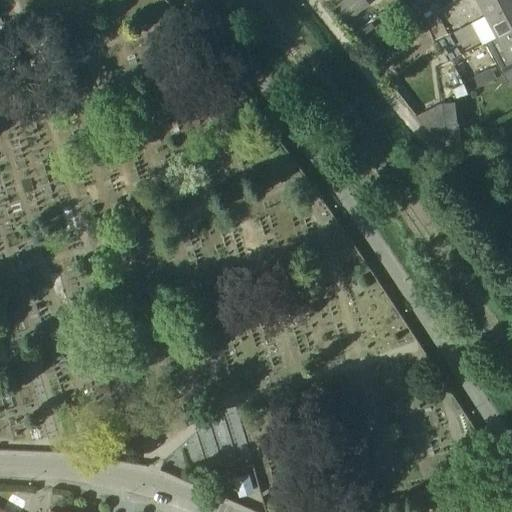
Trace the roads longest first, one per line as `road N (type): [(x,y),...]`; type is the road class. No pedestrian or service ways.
road 1 (residential): [(195,0),(369,234),(511,453)]
road 2 (residential): [(511,166),(458,163),(432,151),(309,0)]
road 3 (residential): [(219,511),(136,479),(0,464)]
